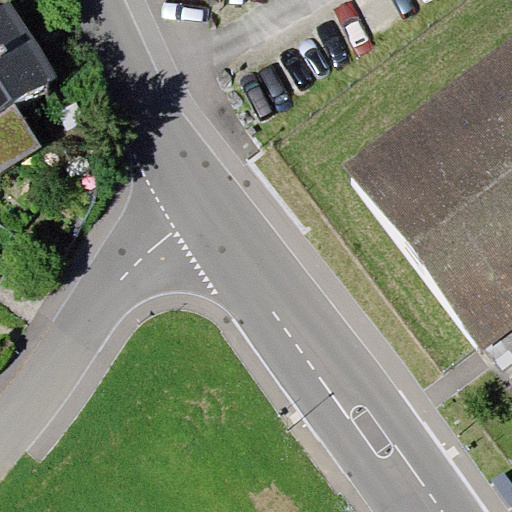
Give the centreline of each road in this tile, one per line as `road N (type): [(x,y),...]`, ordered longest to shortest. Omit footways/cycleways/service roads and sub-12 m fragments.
road 1 (tertiary): [(433,511),(200,206)]
road 2 (residential): [(0,446),(147,251),(200,206)]
road 3 (tertiary): [(200,206),(91,0)]
